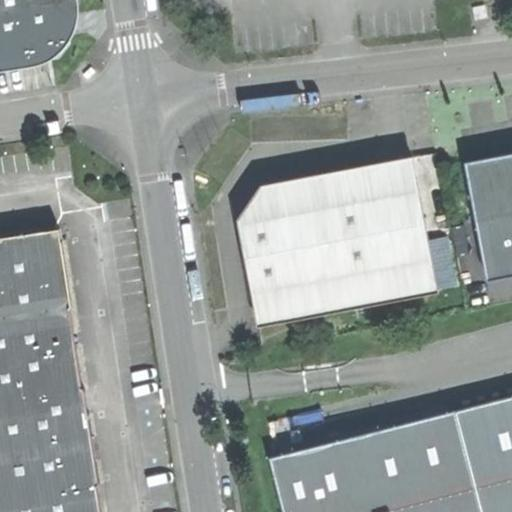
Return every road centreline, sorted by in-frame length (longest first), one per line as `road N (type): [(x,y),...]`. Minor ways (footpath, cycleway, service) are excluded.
road 1 (tertiary): [(209,511),(146,97)]
road 2 (unclassified): [(146,97),(511,56)]
road 3 (unclassified): [(0,120),(146,97)]
